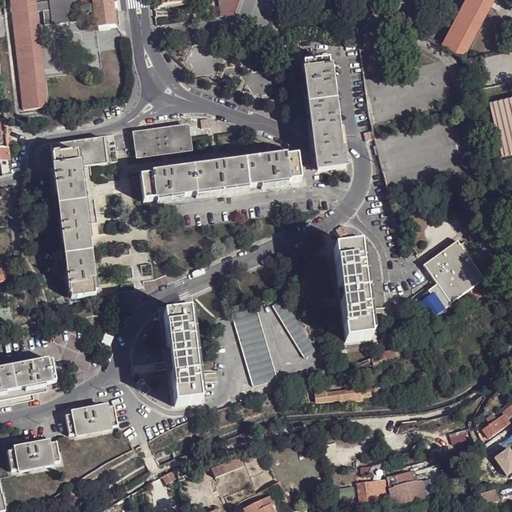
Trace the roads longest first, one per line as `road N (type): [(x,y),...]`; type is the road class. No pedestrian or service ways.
road 1 (residential): [(160,84),(306,148),(356,141),(357,191),(344,213),(152,303),(134,322),(115,372),(55,406),(0,420)]
road 2 (residential): [(160,84),(151,103),(121,126),(39,141),(26,172),(0,184)]
road 3 (residential): [(248,0),(236,24),(141,39)]
